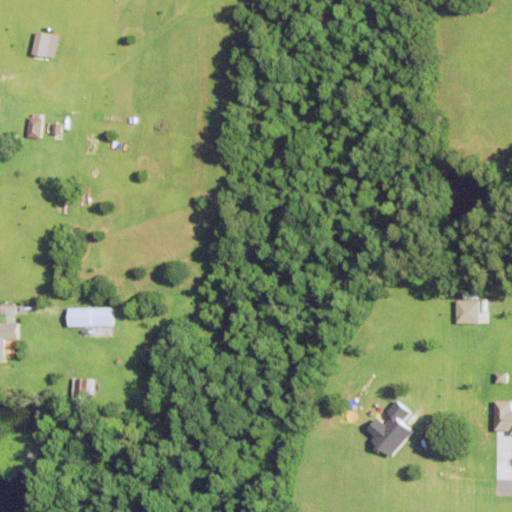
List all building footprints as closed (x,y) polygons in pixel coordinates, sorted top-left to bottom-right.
[(33,52),(37,29),(52,32),(48,54),(33,52)] [(43,117),(42,136),(28,135),(30,116),(33,116),(34,113),(41,114),(41,117),(43,117)] [(458,322),(458,299),(481,299),(480,323),(458,322)] [(113,325),(112,306),(67,307),(68,326),(113,325)] [(0,360),(0,323),(20,323),(20,337),(6,337),(6,360),(0,360)] [(74,396),(75,377),(97,378),(96,397),(74,396)] [(511,434),(511,430),(496,430),(496,400),(511,400),(511,434)]
